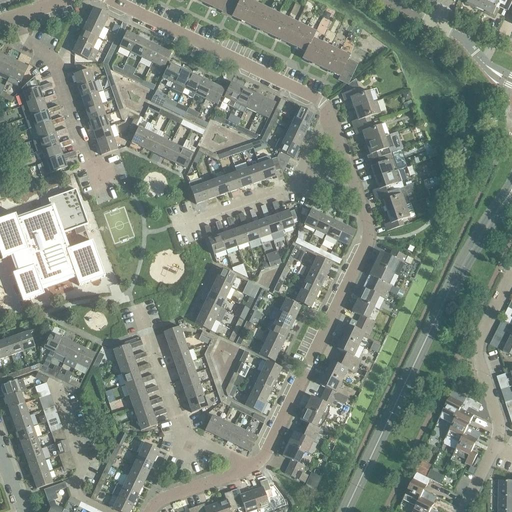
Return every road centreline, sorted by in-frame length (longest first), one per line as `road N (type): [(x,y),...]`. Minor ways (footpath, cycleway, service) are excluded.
road 1 (residential): [(262,464),(367,245),(369,227),(329,107)]
road 2 (tertiary): [(343,511),(462,262),(511,191)]
road 3 (residential): [(329,107),(112,0)]
road 4 (residential): [(262,464),(182,433),(146,331)]
road 5 (residential): [(98,186),(53,61),(28,42),(20,16)]
road 6 (residential): [(492,450),(497,420),(477,347),(511,273)]
road 7 (residential): [(198,219),(293,186),(329,107)]
road 8 (residential): [(150,511),(164,499),(262,464)]
